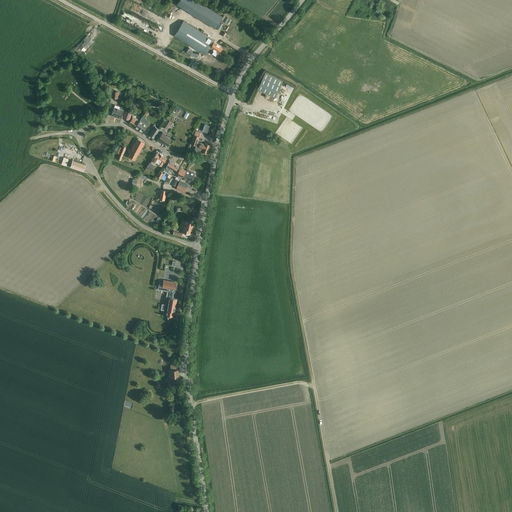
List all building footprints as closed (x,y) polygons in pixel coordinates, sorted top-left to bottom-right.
[(215,29),(222,17),(195,0),(179,0),(177,5),(215,29)] [(128,11),(124,18),(165,39),(167,36),(162,34),(165,30),(128,11)] [(209,48),(218,53),(222,47),(214,41),(215,40),(183,20),(174,35),(205,55),(209,48)] [(91,48),(99,40),(92,33),(81,45),(87,50),(90,47),(91,48)] [(187,52),(189,54),(196,58),(198,54),(189,48),(187,52)] [(257,89),(275,98),(283,81),(265,72),(257,89)] [(120,107),(120,109),(114,107),(111,115),(121,119),(124,108),(120,107)] [(129,119),(131,113),(124,110),(122,117),(129,119)] [(135,127),(140,120),(139,120),(133,116),(134,116),(132,116),(132,117),(133,117),(129,123),(135,127)] [(140,120),(135,127),(142,131),(147,124),(140,120)] [(159,129),(155,127),(149,135),(153,138),(159,129)] [(161,142),(167,146),(171,140),(164,135),(165,134),(162,132),(157,141),(160,143),(161,142)] [(204,144),(198,142),(199,136),(194,135),(190,144),(195,146),(193,153),(197,154),(197,153),(202,155),(203,153),(207,154),(210,145),(204,143),(204,144)] [(138,154),(144,143),(137,139),(131,150),(128,156),(134,160),(138,154)] [(167,158),(160,154),(157,152),(150,163),(154,165),(155,165),(156,165),(157,163),(161,166),(167,158)] [(180,167),(171,162),(169,161),(165,168),(167,169),(173,172),(172,175),(174,176),(180,167)] [(73,168),(84,172),(86,165),(75,162),(73,168)] [(181,178),(185,170),(180,167),(174,176),(176,177),(176,175),(181,178)] [(194,173),(185,170),(181,178),(191,181),(192,180),(193,177),(194,173)] [(182,232),(184,232),(190,234),(191,230),(192,230),(194,222),(186,220),(184,228),(183,228),(182,232)] [(174,289),(175,289),(176,283),(166,281),(163,280),(163,283),(159,283),(159,286),(166,287),(168,288),(174,289)] [(165,310),(164,315),(168,316),(168,317),(169,317),(169,316),(173,317),(174,312),(175,312),(177,299),(173,298),(174,292),(174,289),(168,288),(167,291),(166,298),(167,298),(165,306),(168,306),(167,310),(165,310)] [(170,364),(170,369),(169,369),(169,377),(171,377),(172,384),(177,384),(177,381),(180,381),(179,364),(170,364)]
